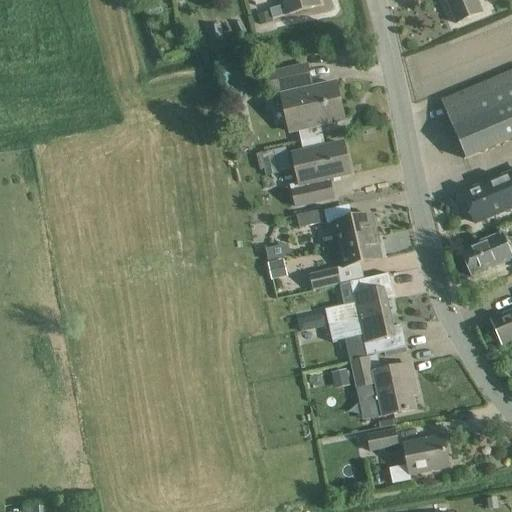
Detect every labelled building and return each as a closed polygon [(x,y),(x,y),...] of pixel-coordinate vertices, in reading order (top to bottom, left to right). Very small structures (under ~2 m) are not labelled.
[(269,11),(272,20),(285,16),(320,6),(318,0),(280,0),(282,7),(269,11)] [(445,0),(456,25),(482,14),(476,0),(445,0)] [(299,131),(301,142),(323,137),(321,126),(344,121),(335,84),(312,89),(307,64),(263,75),(268,96),(280,93),(281,96),(289,133),(299,131)] [(511,70),(440,101),(464,162),(511,141),(511,70)] [(245,134),(234,145),(243,154),(254,143),(245,134)] [(323,137),(301,142),(303,152),(292,155),(299,184),(289,187),(295,211),(334,202),(329,180),(350,175),(343,143),(325,147),(323,137)] [(511,173),(462,195),(474,223),(511,207),(511,173)] [(325,223),(323,211),(296,216),(298,228),(325,223)] [(338,246),(376,237),(371,215),(333,223),(338,246)] [(511,256),(502,233),(458,251),(470,280),(511,262),(511,256)] [(376,237),(338,246),(343,268),(381,260),(376,237)] [(288,243),(264,248),(267,260),(290,255),(288,243)] [(117,268),(120,283),(146,278),(144,264),(117,268)] [(337,269),(308,276),(312,292),(341,285),(337,269)] [(324,312),(328,327),(390,313),(387,299),(395,297),(390,274),(350,283),(355,305),(324,312)] [(511,312),(493,321),(503,344),(511,339),(511,312)] [(364,345),(367,358),(406,349),(401,327),(393,328),(390,313),(328,327),(332,345),(362,338),(364,345)] [(376,387),(382,417),(415,410),(410,384),(414,383),(411,365),(380,372),(377,356),(349,363),(356,392),(376,387)] [(370,453),(399,448),(395,431),(366,436),(370,453)] [(443,437),(403,445),(409,476),(449,468),(443,437)]
